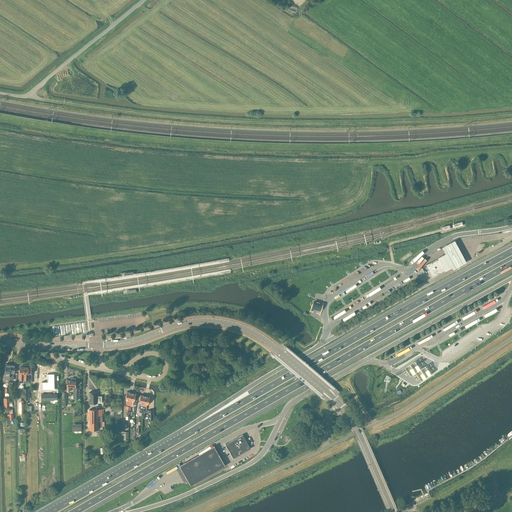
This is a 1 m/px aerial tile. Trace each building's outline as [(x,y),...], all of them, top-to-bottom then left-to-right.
[(439,257),(446,270),(451,268),(452,267),(454,269),(466,262),(464,257),(456,244),(455,241),(442,248),(443,251),(445,254),(439,257)] [(446,270),(439,257),(426,264),(433,277),(446,270)] [(315,302),(313,301),(311,309),(313,309),(318,311),(321,312),(323,304),(320,303),(315,302)] [(418,361),(408,367),(414,377),(419,384),(434,375),(429,367),(428,366),(423,369),(418,361)] [(24,366),(23,383),(28,383),(28,374),(31,375),(32,366),(29,366),(29,365),(24,364),(24,366)] [(55,390),(54,374),(47,374),(47,382),(41,382),(42,390),(55,390)] [(75,378),(71,378),(71,380),(67,380),(67,391),(70,391),(70,389),(71,389),(71,387),(75,387),(76,380),(75,380),(75,378)] [(79,388),(73,388),(73,395),(71,395),(71,398),(73,398),(73,399),(79,399),(79,388)] [(97,396),(97,392),(88,392),(89,403),(101,403),(101,396),(97,396)] [(102,416),(102,409),(89,409),(89,430),(99,430),(98,426),(101,426),(101,422),(102,422),(102,416)] [(242,434),(226,444),(233,458),(250,448),(242,434)] [(213,448),(212,446),(177,465),(178,467),(183,477),(185,480),(187,485),(191,483),(199,478),(210,472),(222,466),(218,458),(213,448)]
